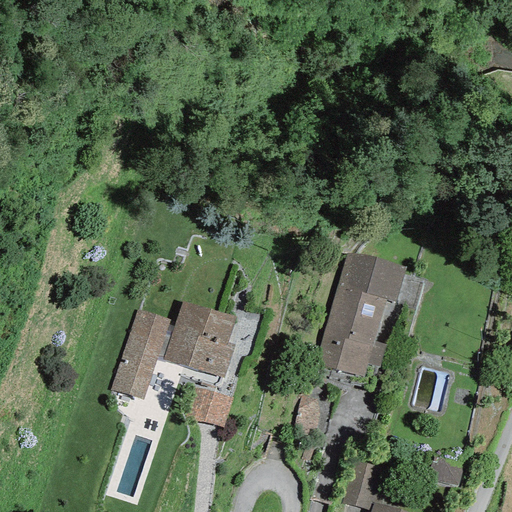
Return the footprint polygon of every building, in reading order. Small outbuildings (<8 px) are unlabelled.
[(375,257),(346,254),(315,364),(364,376),(368,364),(380,368),(387,345),(373,341),(387,300),(395,303),(405,267),(375,257)] [(234,318),(182,301),(181,302),(173,326),(167,324),(169,320),(137,309),(110,390),(143,401),(156,360),(162,362),(163,359),(223,379),(234,346),(225,343),(234,318)] [(234,399),(195,386),(185,416),(224,429),(234,399)] [(427,479),(458,487),(463,464),(433,456),(427,479)] [(352,460),(340,503),(370,511),(373,502),(380,504),(389,470),(352,460)] [(402,511),(380,504),(373,502),(370,511),(369,511),(402,511)]
